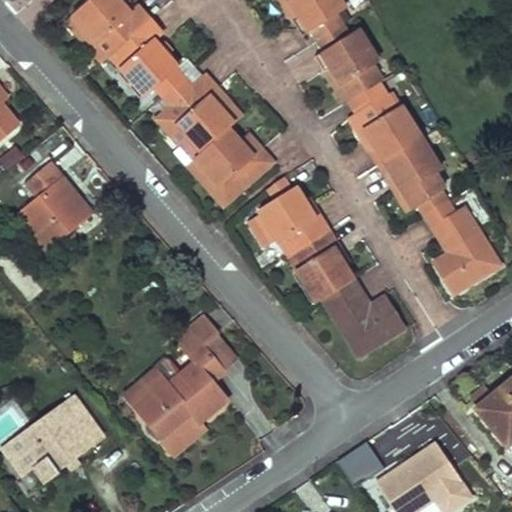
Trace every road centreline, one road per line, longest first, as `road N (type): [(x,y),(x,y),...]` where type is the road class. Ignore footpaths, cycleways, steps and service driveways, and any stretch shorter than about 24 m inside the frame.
road 1 (residential): [(4,25),(351,418)]
road 2 (residential): [(449,349),(343,180),(213,0)]
road 3 (residential): [(212,511),(351,418)]
